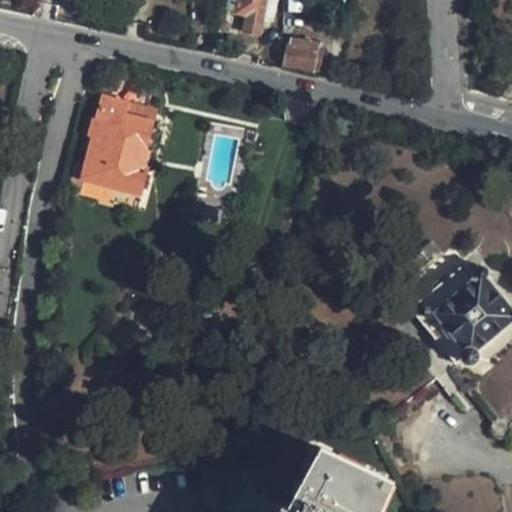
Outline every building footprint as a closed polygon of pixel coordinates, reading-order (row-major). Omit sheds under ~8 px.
[(237,0),(234,13),(248,16),(244,35),(259,38),(267,0),(237,0)] [(318,72),(322,48),(289,43),(285,67),(318,72)] [(92,136),(96,137),(88,177),(149,189),(154,165),(149,164),(152,149),(147,148),(154,119),(156,106),(127,101),(126,102),(100,97),(94,125),(92,136)] [(33,190),(30,220),(38,220),(41,192),(33,190)] [(448,278),(408,308),(450,362),(458,356),(460,359),(463,361),(467,361),(472,358),(473,355),(472,350),(469,347),(511,314),(482,276),(483,275),(485,270),(484,268),(482,266),(478,265),(475,266),(473,268),(472,272),(473,274),(455,288),(448,278)] [(367,511),(378,491),(380,487),(377,485),(319,452),(285,511),(244,511),(237,508),(212,511),(367,511)]
